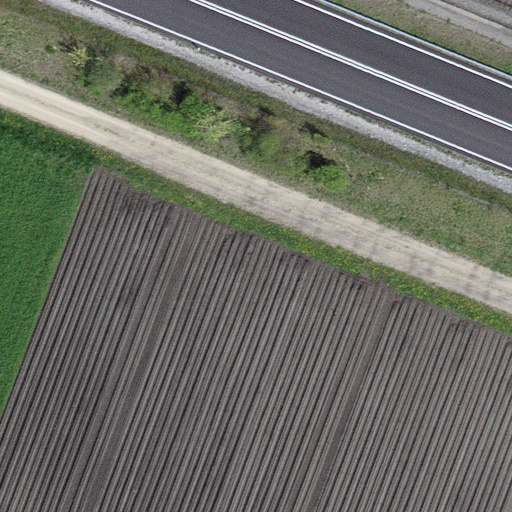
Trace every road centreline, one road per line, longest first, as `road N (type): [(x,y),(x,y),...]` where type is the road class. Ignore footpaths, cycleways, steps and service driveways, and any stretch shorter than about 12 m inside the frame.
road 1 (track): [(0,87),(511,298)]
road 2 (trunk): [(511,128),(195,0)]
